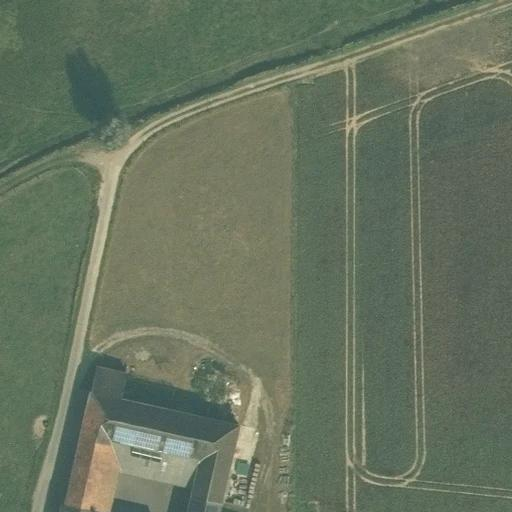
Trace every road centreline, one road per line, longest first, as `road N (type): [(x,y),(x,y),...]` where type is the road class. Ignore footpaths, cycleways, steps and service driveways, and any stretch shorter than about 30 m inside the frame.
road 1 (track): [(486,0),(125,131),(119,151)]
road 2 (unclassified): [(34,511),(119,151)]
road 3 (track): [(0,181),(125,131)]
